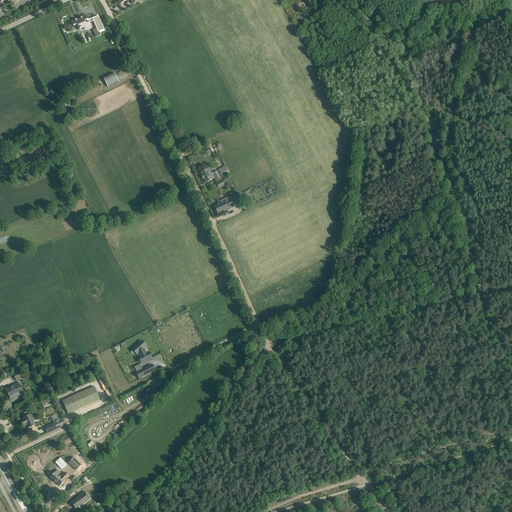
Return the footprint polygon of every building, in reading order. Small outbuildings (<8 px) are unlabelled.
[(85,30),(91,28),(89,23),(88,23),(87,21),(87,20),(85,15),(82,17),(80,18),(81,20),(78,22),(77,19),(75,20),(71,22),(73,26),(77,25),(80,30),(84,28),(85,30)] [(104,30),(99,18),(93,21),(98,32),(104,30)] [(115,74),(112,75),(104,79),(108,87),(119,82),(115,74)] [(65,112),(65,113),(69,120),(76,117),(72,108),(65,112)] [(56,140),(52,130),(45,133),(49,143),(56,140)] [(202,172),(201,172),(206,183),(208,182),(210,181),(210,180),(215,178),(216,180),(220,178),(218,173),(213,175),(209,168),(207,169),(207,168),(201,170),(202,172)] [(228,174),(226,169),(220,172),(221,175),(220,176),(221,178),(228,174)] [(237,193),(231,196),(235,205),(241,202),(237,193)] [(215,207),(217,213),(229,208),(229,207),(234,205),(230,197),(220,201),(221,204),(215,207)] [(146,354),(143,349),(144,348),(140,343),(133,349),(137,354),(138,353),(140,357),(139,357),(142,363),(151,358),(148,352),(146,354)] [(151,364),(136,372),(137,373),(140,378),(154,370),(151,365),(151,364)] [(13,374),(16,380),(24,377),(21,370),(13,374)] [(161,385),(158,377),(146,382),(150,390),(161,385)] [(23,394),(18,384),(6,390),(10,398),(11,399),(12,400),(15,399),(15,398),(23,394)] [(94,387),(62,401),(68,413),(100,399),(94,387)] [(24,419),(20,421),(23,426),(26,425),(28,429),(32,426),(36,425),(31,415),(30,415),(27,416),(26,413),(22,414),(24,418),(23,418),(24,419)] [(45,428),(47,433),(65,425),(62,419),(45,428)] [(75,459),(70,463),(76,472),(81,467),(75,459)] [(56,473),(50,477),(55,484),(55,483),(58,487),(68,479),(65,474),(60,479),(56,473)] [(85,492),(81,495),(77,498),(77,499),(71,503),(75,509),(82,504),(82,505),(90,499),(85,492)]
